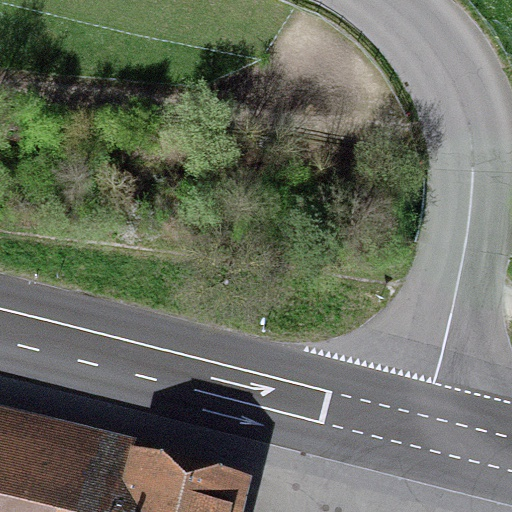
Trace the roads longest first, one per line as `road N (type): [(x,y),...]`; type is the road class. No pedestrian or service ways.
road 1 (unclassified): [(424,432),(457,293),(473,166),(457,86),(419,30),(385,0)]
road 2 (primary): [(0,327),(424,432)]
